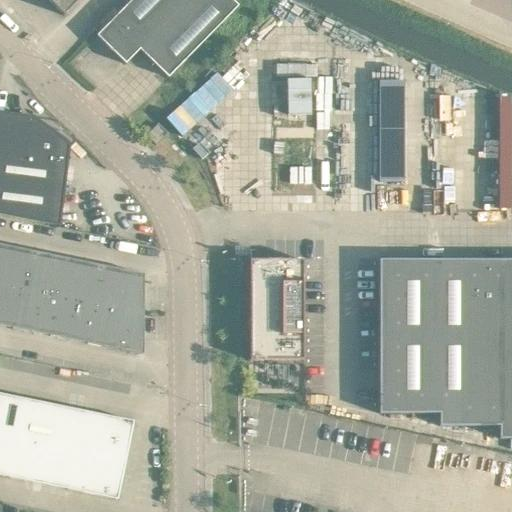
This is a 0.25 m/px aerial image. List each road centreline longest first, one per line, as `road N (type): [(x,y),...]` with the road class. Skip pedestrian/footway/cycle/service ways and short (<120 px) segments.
road 1 (unclassified): [(187,511),(185,305),(178,241),(163,200),(0,37)]
road 2 (unknown): [(187,448),(252,450),(411,497)]
road 3 (unknown): [(172,227),(226,220),(348,227)]
road 4 (unknown): [(348,227),(341,395)]
road 5 (unknown): [(348,227),(511,244)]
